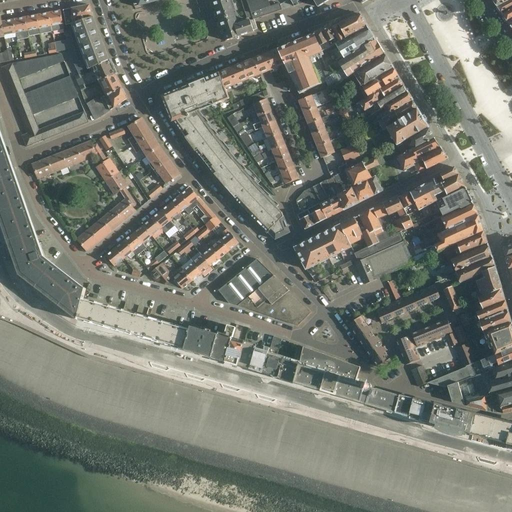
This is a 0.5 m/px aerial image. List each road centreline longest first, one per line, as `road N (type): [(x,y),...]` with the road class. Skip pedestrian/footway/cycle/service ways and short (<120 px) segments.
road 1 (residential): [(511,459),(69,330),(15,294),(0,268)]
road 2 (residential): [(401,1),(511,205)]
road 3 (residential): [(458,158),(300,236)]
road 4 (residential): [(352,352),(187,303)]
road 5 (residential): [(373,17),(458,158)]
road 6 (residential): [(81,268),(193,173)]
road 7 (residential): [(18,157),(111,121),(141,97)]
road 8 (residential): [(352,352),(269,253)]
road 9 (residential): [(81,268),(39,212),(18,157)]
road 10 (residential): [(141,97),(255,44)]
road 11 (residential): [(373,17),(338,10),(255,44)]
road 12 (residential): [(406,390),(387,336),(446,307)]
